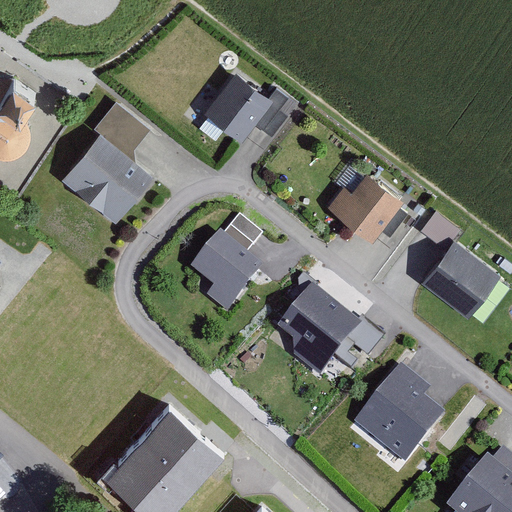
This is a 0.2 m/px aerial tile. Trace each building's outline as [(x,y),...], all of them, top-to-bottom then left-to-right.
[(0,171),(11,156),(23,154),(33,150),(39,140),(39,131),(34,120),(41,111),(45,114),(58,94),(30,75),(23,86),(0,71),(0,171)] [(279,91),(275,96),(245,73),(212,117),(245,141),(257,125),(272,136),(297,103),(279,91)] [(151,133),(117,106),(96,132),(103,137),(67,182),(120,225),(159,176),(133,155),(151,133)] [(381,242),(410,200),(373,174),(358,194),(350,188),(335,209),(381,242)] [(455,229),(440,215),(426,230),(440,244),(455,229)] [(265,239),(241,218),(196,270),(218,288),(209,297),(230,315),(270,269),(252,254),(265,239)] [(471,317),(503,274),(459,241),(427,283),(471,317)] [(365,325),(315,290),(286,333),(303,345),(295,357),(328,380),(365,325)] [(433,395),(405,371),(358,426),(408,468),(449,420),(427,401),(433,395)] [(180,511),(237,452),(185,404),(119,475),(159,511),(180,511)] [(511,511),(511,458),(501,450),(454,511),(511,511)] [(0,506),(8,498),(0,490),(0,506)]
